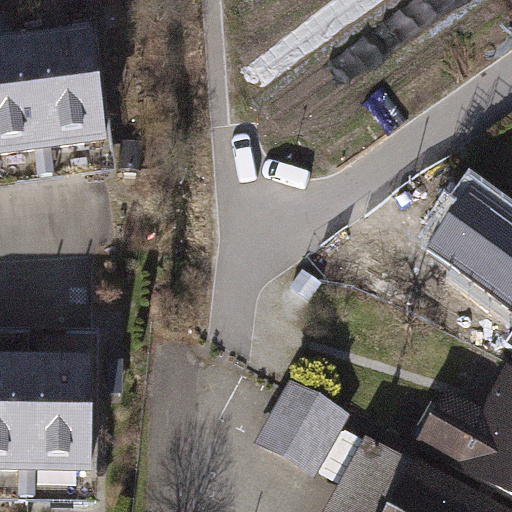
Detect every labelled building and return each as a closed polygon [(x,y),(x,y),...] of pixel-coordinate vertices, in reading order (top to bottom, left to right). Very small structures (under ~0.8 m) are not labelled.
[(94,28),(26,38),(47,186),(115,176),(94,28)] [(26,38),(0,41),(0,192),(47,186),(26,38)] [(121,145),(119,172),(141,174),(143,147),(121,145)] [(303,274),(292,292),(311,304),(323,287),(303,274)] [(32,338),(0,337),(0,485),(31,486),(32,338)] [(101,338),(32,338),(31,486),(98,487),(101,338)] [(110,363),(110,397),(124,397),(124,363),(110,363)] [(511,378),(507,376),(483,419),(511,435),(511,378)] [(288,390),(254,451),(314,484),(348,423),(288,390)] [(448,398),(416,455),(511,509),(511,435),(483,419),(448,398)] [(341,490),(365,448),(345,437),(321,478),(341,490)] [(487,511),(365,448),(341,490),(329,511),(487,511)]
